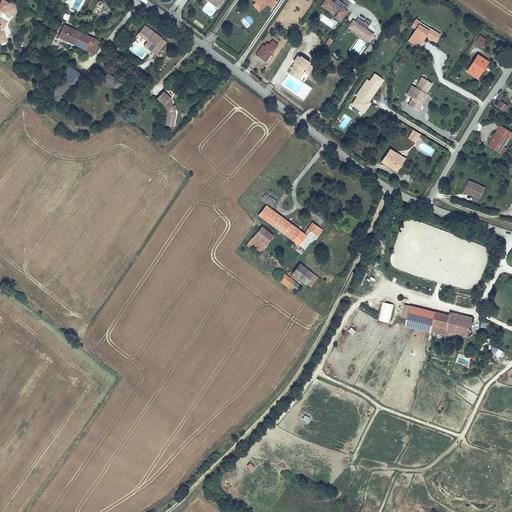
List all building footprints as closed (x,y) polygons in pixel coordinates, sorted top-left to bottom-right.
[(0,44),(7,42),(6,39),(12,37),(8,22),(17,7),(4,0),(2,0),(0,3),(0,11),(0,44)] [(252,0),(253,1),(254,0),(256,3),(253,5),(259,12),(269,4),(273,0),(252,0)] [(278,2),(276,0),(273,0),(269,4),(272,9),(278,2)] [(341,22),(348,12),(346,10),(348,6),(338,0),(335,0),(334,2),(331,0),(325,0),(321,6),(331,13),(333,10),(338,14),(335,18),(341,22)] [(248,15),(240,21),(246,28),(254,21),(248,15)] [(358,18),(356,21),(367,29),(369,26),(358,18)] [(353,20),(348,28),(369,42),(375,34),(367,29),(356,21),(353,20)] [(411,26),(416,29),(408,41),(418,47),(426,36),(436,42),(440,35),(435,32),(433,34),(429,31),(430,29),(420,22),(419,24),(414,22),(411,26)] [(100,42),(63,24),(57,37),(95,54),(100,42)] [(165,41),(144,26),(138,35),(147,41),(144,45),(152,51),(157,44),(161,47),(165,41)] [(481,36),(476,42),(482,46),(486,40),(481,36)] [(333,40),(330,38),(324,46),(328,48),(333,40)] [(259,56),(267,62),(278,46),(272,42),(269,46),(267,44),(259,56)] [(257,54),(259,56),(267,44),(265,43),(257,54)] [(157,44),(152,51),(156,54),(161,47),(157,44)] [(297,79),(309,61),(298,53),(292,62),(294,63),(290,68),(291,69),(289,74),(297,79)] [(478,78),(489,61),(478,54),(467,71),(478,78)] [(307,75),(314,65),(309,61),(297,79),(299,81),(303,75),(302,74),(303,72),(307,75)] [(81,75),(68,66),(61,77),(63,78),(58,85),(54,83),(46,93),(51,99),(58,104),(63,97),(62,96),(68,88),(69,88),(71,85),(74,85),(81,75)] [(101,81),(121,94),(126,85),(107,72),(101,81)] [(366,103),(377,85),(379,86),(384,79),(374,72),(368,81),(367,80),(356,96),(357,97),(352,105),(362,112),(368,104),(366,103)] [(420,103),(426,94),(432,83),(422,77),(416,87),(410,96),(412,98),(408,105),(418,111),(422,104),(420,103)] [(364,113),(371,103),(369,102),(379,86),(377,85),(366,103),(368,104),(362,112),(364,113)] [(410,96),(416,87),(412,85),(406,94),(410,96)] [(157,100),(164,106),(167,116),(165,125),(174,127),(176,116),(175,111),(173,106),(173,104),(169,100),(171,98),(164,92),(157,100)] [(508,107),(501,102),(497,107),(505,112),(508,107)] [(511,139),(511,131),(501,125),(497,130),(500,132),(489,148),(499,155),(510,138),(511,139)] [(413,129),(407,137),(414,142),(417,138),(420,140),(423,136),(413,129)] [(487,147),(489,148),(500,132),(497,130),(487,147)] [(510,138),(499,155),(501,156),(511,139),(510,138)] [(406,159),(390,148),(381,162),(397,173),(406,159)] [(486,188),(469,180),(464,192),(468,194),(469,192),(481,198),(486,188)] [(273,205),(277,200),(267,192),(262,197),(273,205)] [(259,214),(302,247),(305,249),(306,250),(321,229),(313,223),(305,233),(266,204),(259,214)] [(262,227),(249,242),(260,252),(273,237),(262,227)] [(301,254),(305,249),(302,247),(295,241),(291,247),(301,254)] [(298,278),(305,269),(299,264),(292,274),(298,278)] [(305,269),(298,278),(310,287),(317,277),(305,269)] [(296,293),(301,286),(284,273),(279,280),(296,293)] [(382,302),(377,321),(389,323),(393,305),(382,302)] [(407,319),(410,306),(404,304),(401,317),(407,319)] [(446,331),(450,315),(410,305),(410,306),(407,319),(405,326),(431,333),(431,332),(450,336),(451,332),(449,332),(446,331)] [(468,336),(472,317),(462,314),(461,319),(456,318),(458,313),(451,312),(450,315),(446,331),(449,332),(450,328),(459,331),(460,327),(463,328),(461,335),(468,336)] [(351,327),(347,331),(353,336),(356,332),(351,327)] [(491,352),(500,358),(504,352),(495,346),(491,352)] [(252,471),(255,466),(249,463),(246,467),(252,471)]
